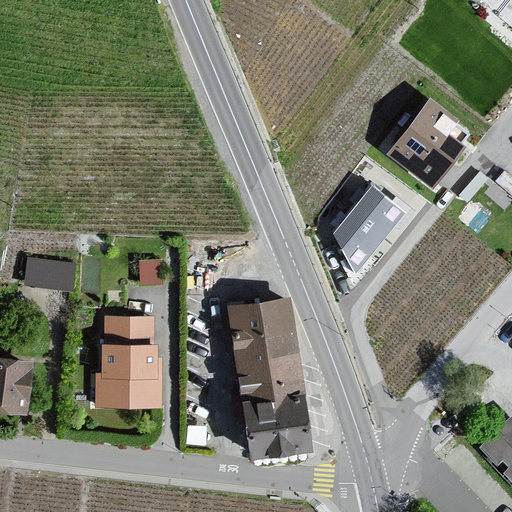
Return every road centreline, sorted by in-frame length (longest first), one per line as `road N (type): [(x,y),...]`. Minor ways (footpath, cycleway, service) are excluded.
road 1 (tertiary): [(182,0),(347,398),(369,476)]
road 2 (residential): [(369,476),(322,482),(0,446)]
road 3 (unclassified): [(369,476),(471,336)]
